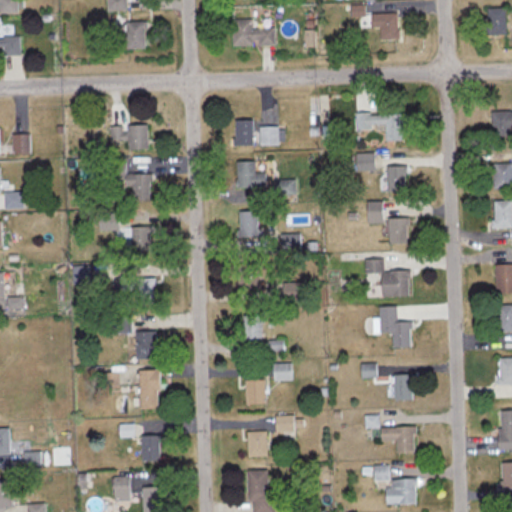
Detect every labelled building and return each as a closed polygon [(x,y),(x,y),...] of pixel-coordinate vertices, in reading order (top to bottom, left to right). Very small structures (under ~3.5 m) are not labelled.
[(0,0),(0,13),(19,13),(18,0),(0,0)] [(504,8),(483,8),(483,35),(504,35),(504,8)] [(368,13),(368,30),(376,30),(376,39),(396,39),(396,13),(368,13)] [(250,19),(230,19),(230,46),(273,46),(273,29),(250,29),(250,19)] [(0,21),(0,48),(2,49),(2,55),(21,55),(21,35),(10,34),(10,25),(1,25),(1,22),(0,21)] [(123,49),(144,49),(144,22),(123,22),(123,49)] [(511,109),(489,110),(489,136),(510,136),(510,127),(511,126),(511,109)] [(403,114),(354,114),(354,130),(382,130),(382,141),(403,141),(403,114)] [(250,121),(231,121),(231,146),(250,146),(250,121)] [(109,125),(109,141),(126,141),(126,149),(146,149),(146,125),(109,125)] [(277,145),(277,127),(258,127),(258,145),(277,145)] [(31,134),(14,134),(14,153),(31,153),(31,134)] [(234,188),(264,188),(264,173),(254,173),(254,162),(234,162),(234,188)] [(491,163),(491,189),(511,189),(511,163),(491,163)] [(385,167),(385,192),(404,192),(404,167),(385,167)] [(126,191),(126,199),(148,199),(148,174),(118,174),(118,191),(126,191)] [(276,180),(276,200),(294,201),(295,180),(276,180)] [(491,201),(491,228),(510,228),(510,201),(491,201)] [(365,224),(381,224),(381,202),(365,202),(365,224)] [(257,237),(257,211),(236,212),(236,237),(257,237)] [(116,214),(98,214),(98,229),(116,229),(116,214)] [(406,243),(406,218),(386,218),(386,243),(406,243)] [(150,228),(123,228),(123,252),(150,252),(150,228)] [(299,234),(280,234),(280,251),(299,251),(299,234)] [(408,296),(408,271),(382,271),(382,260),(364,260),(364,273),(377,273),(377,297),(408,296)] [(236,264),(236,290),(258,290),(258,264),(236,264)] [(511,265),(492,265),(492,294),(511,293),(511,265)] [(0,271),(0,298),(8,299),(8,308),(24,308),(24,297),(14,297),(13,272),(0,271)] [(153,277),(120,277),(120,293),(128,293),(128,305),(153,305),(153,277)] [(511,305),(495,305),(496,332),(511,331),(511,305)] [(390,347),(410,348),(410,321),(395,321),(395,306),(377,306),(377,333),(390,333),(390,347)] [(264,341),(264,315),(244,315),(244,341),(264,341)] [(160,356),(160,330),(139,330),(139,356),(160,356)] [(274,349),(285,348),(284,340),(274,340),(274,349)] [(511,357),(496,358),(496,384),(511,384),(511,357)] [(275,361),(275,379),(294,379),(294,361),(275,361)] [(162,368),(142,368),(142,407),(162,407),(162,368)] [(412,374),(392,374),(392,400),(412,400),(412,374)] [(266,378),(246,378),(246,403),(266,403),(266,378)] [(511,409),(497,410),(497,450),(511,449),(511,409)] [(277,430),(296,430),(296,414),(277,414),(277,430)] [(398,450),(417,450),(417,426),(382,426),(382,439),(398,439),(398,450)] [(0,454),(11,454),(11,428),(0,427),(0,454)] [(248,430),(248,456),(269,456),(269,430),(248,430)] [(162,434),(143,434),(143,460),(162,460),(162,434)] [(511,462),(501,462),(501,501),(511,501),(511,462)] [(251,511),(275,511),(276,496),(270,496),(270,468),(251,468),(251,511)] [(115,474),(115,499),(144,499),(144,511),(165,511),(165,474),(115,474)] [(419,502),(419,478),(392,478),(392,486),(387,486),(387,502),(419,502)] [(0,505),(14,505),(14,480),(0,480),(0,505)] [(29,504),(29,511),(46,511),(46,503),(29,504)]
